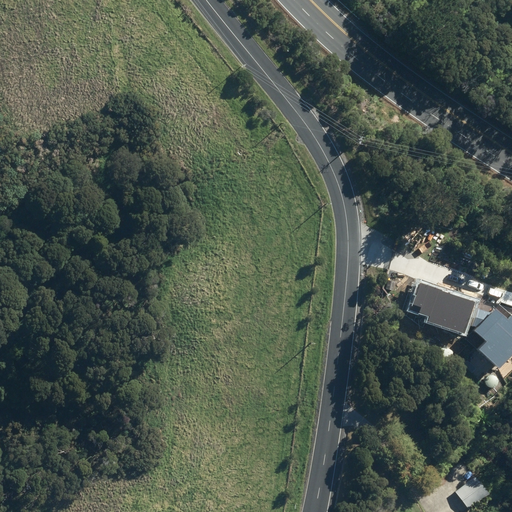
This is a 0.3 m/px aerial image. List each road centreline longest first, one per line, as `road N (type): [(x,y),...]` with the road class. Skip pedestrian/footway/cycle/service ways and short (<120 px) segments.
road 1 (unclassified): [(315,511),(341,341),(345,209),(310,130),(207,0)]
road 2 (primary): [(511,153),(392,72),(311,0)]
